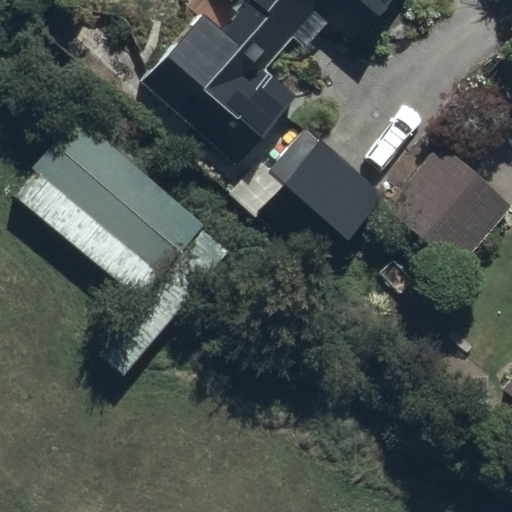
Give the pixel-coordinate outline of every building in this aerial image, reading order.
[(218,36),(199,19),(144,83),(241,167),(300,98),(264,67),(306,17),(349,54),(395,0),(244,0),(247,2),(218,36)] [(97,358),(122,380),(232,253),(72,115),(28,166),(36,173),(14,198),(142,307),(97,358)] [(384,198),(305,128),(268,170),(346,240),(384,198)] [(510,208),(439,144),(380,208),(452,272),(510,208)] [(511,371),(498,387),(511,399),(511,371)]
